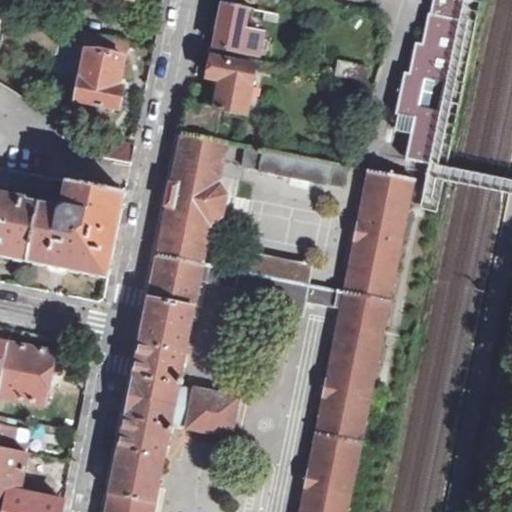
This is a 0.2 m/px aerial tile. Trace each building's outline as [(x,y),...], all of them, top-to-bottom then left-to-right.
[(480,0),(428,0),(426,13),(457,20),(461,0),(466,0),(480,3),(480,0)] [(216,47),(262,56),(266,36),(244,31),(249,8),(225,3),(222,23),(220,27),(220,28),(216,47)] [(279,14),(266,11),(264,19),(278,21),(279,14)] [(429,82),(451,86),(465,21),(457,20),(426,13),(419,44),(412,43),(406,73),(401,73),(392,115),(394,116),(411,118),(407,135),(402,160),(435,167),(446,114),(424,110),(416,108),(421,80),(429,82)] [(83,32),(80,49),(82,50),(79,67),(84,68),(77,100),(77,102),(120,110),(125,88),(130,89),(131,82),(121,80),(126,59),(129,40),(83,32)] [(214,58),(210,78),(207,77),(206,86),(209,87),(205,106),(190,103),(190,105),(187,118),(187,120),(184,132),(184,134),(215,140),(221,111),(247,115),(256,67),(214,58)] [(369,67),(340,60),(336,76),(366,82),(369,67)] [(263,63),(261,70),(283,74),(285,67),(263,63)] [(429,82),(421,80),(416,108),(424,110),(429,82)] [(407,135),(411,118),(394,116),(391,132),(407,135)] [(188,429),(232,438),(239,398),(196,390),(195,392),(189,391),(185,390),(178,388),(179,384),(183,385),(185,380),(186,370),(182,369),(184,363),(185,358),(200,282),(201,275),(202,271),(203,266),(204,264),(212,223),(214,223),(223,217),(224,210),(226,203),(228,195),(221,186),(219,186),(226,151),(236,153),(235,165),(244,167),(249,168),(256,169),(261,170),(261,172),(284,176),(306,181),(329,185),(329,184),(346,187),(349,169),(351,169),(351,167),(350,166),(248,146),(228,142),(215,140),(184,134),(172,194),(159,256),(151,299),(140,354),(136,373),(132,389),(121,445),(112,496),(108,511),(153,511),(166,454),(167,448),(168,442),(172,442),(174,433),(175,428),(171,427),(172,423),(188,426),(188,429)] [(85,154),(132,164),(133,162),(135,149),(136,147),(135,147),(90,137),(85,154)] [(129,181),(60,166),(54,196),(37,194),(25,262),(109,278),(129,181)] [(40,177),(0,169),(0,184),(9,186),(14,184),(37,189),(40,177)] [(347,511),(361,444),(362,441),(409,208),(415,180),(373,172),(370,171),(359,229),(346,293),(346,294),(345,299),(344,303),(328,384),(326,393),(321,419),(318,432),(310,475),(308,483),(302,511),(347,511)] [(0,184),(0,256),(25,262),(37,194),(37,192),(9,186),(0,184)] [(238,273),(242,274),(259,277),(260,278),(267,279),(282,281),(309,287),(311,287),(315,265),(243,250),(238,273)] [(200,282),(235,289),(237,279),(220,275),(221,270),(203,266),(202,271),(201,275),(200,282)] [(260,278),(259,277),(242,274),(238,273),(221,270),(220,275),(237,279),(240,279),(259,284),(260,278)] [(235,289),(232,304),(305,318),(306,313),(307,308),(308,304),(309,293),(308,293),(309,287),(282,281),(267,279),(260,278),(259,284),(240,279),(237,279),(235,289)] [(327,290),(311,287),(309,287),(308,293),(309,293),(326,297),(327,290)] [(341,293),(327,290),(326,297),(309,293),(308,304),(338,309),(341,293)] [(6,329),(3,343),(9,345),(12,330),(6,329)] [(0,387),(9,345),(3,343),(0,341),(0,387)] [(9,345),(0,387),(0,394),(46,405),(56,354),(10,345),(9,345)] [(321,419),(314,418),(312,431),(313,431),(318,432),(321,419)] [(0,448),(0,498),(7,500),(10,490),(20,493),(24,476),(28,453),(0,448)] [(60,501),(62,487),(54,486),(53,490),(33,486),(33,488),(32,495),(25,494),(28,476),(24,476),(20,493),(10,490),(7,500),(4,511),(63,511),(63,510),(65,502),(60,501)]
